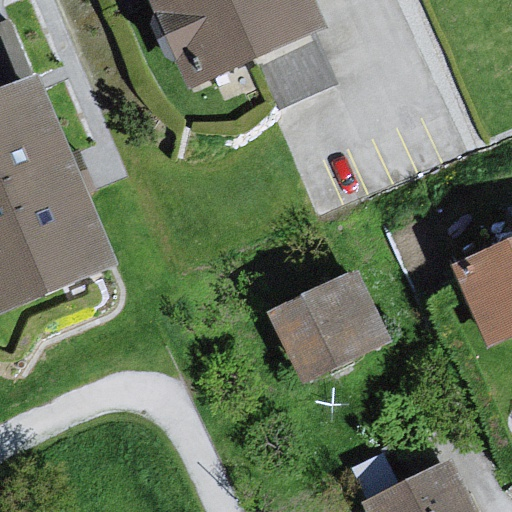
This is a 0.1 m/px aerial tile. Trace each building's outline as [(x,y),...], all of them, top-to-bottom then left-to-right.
[(333,0),(176,0),(221,100),(353,45),(333,0)] [(58,95),(0,117),(0,324),(7,344),(146,288),(58,95)] [(511,259),(467,278),(499,359),(511,353),(511,259)] [(368,285),(282,328),(315,399),(405,357),(368,285)] [(478,511),(460,474),(378,511),(478,511)]
